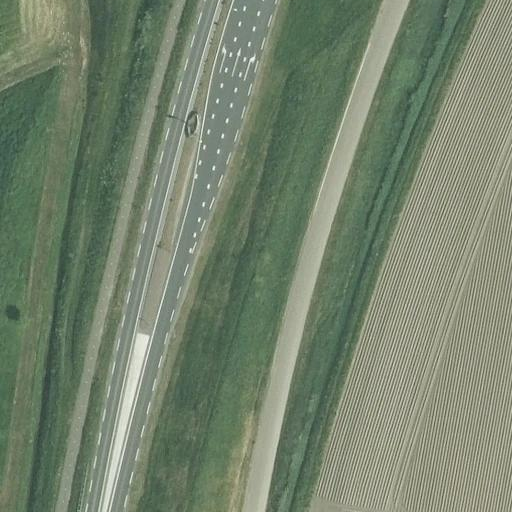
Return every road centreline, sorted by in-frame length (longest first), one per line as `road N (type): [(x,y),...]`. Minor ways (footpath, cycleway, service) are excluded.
road 1 (unclassified): [(256,511),(291,310),(402,0)]
road 2 (primary): [(108,511),(254,0)]
road 3 (primary): [(215,0),(126,332),(99,511)]
